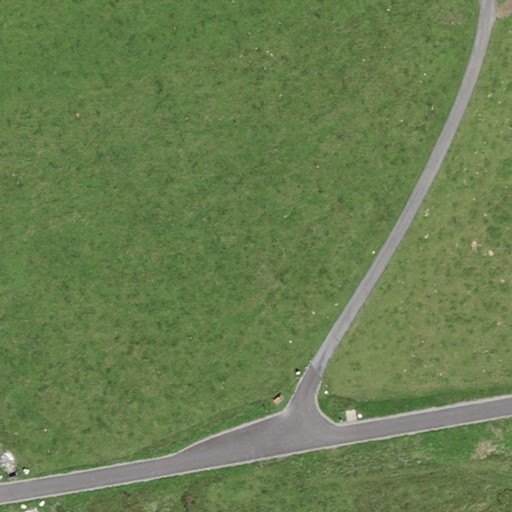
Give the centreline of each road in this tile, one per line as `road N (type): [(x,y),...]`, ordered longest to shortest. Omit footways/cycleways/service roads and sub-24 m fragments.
road 1 (unclassified): [(0,495),(185,471),(511,405)]
road 2 (track): [(284,448),(457,116),(490,17)]
